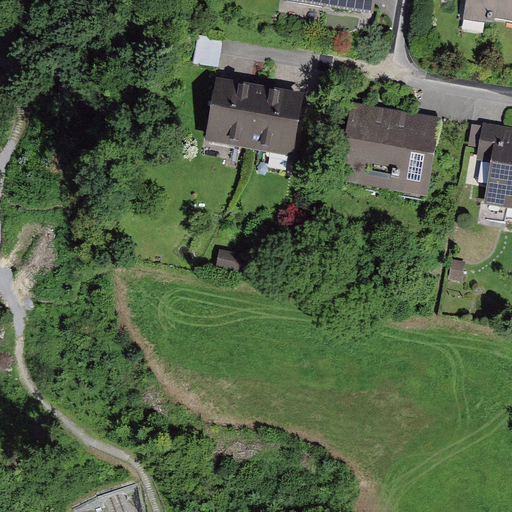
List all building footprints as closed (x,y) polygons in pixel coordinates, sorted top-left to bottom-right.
[(381,0),(304,0),(304,7),(378,19),(381,0)] [(511,0),(469,0),(466,25),(499,29),(500,23),(511,25),(511,0)] [(199,33),(196,56),(220,60),(224,37),(199,33)] [(308,99),(221,86),(212,147),(298,160),(308,99)] [(445,123),(356,108),(343,189),(432,204),(445,123)] [(511,210),(511,142),(502,141),(490,206),(511,210)] [(257,259),(225,255),(223,272),(255,276),(257,259)] [(467,265),(453,263),(449,282),(463,285),(467,265)]
